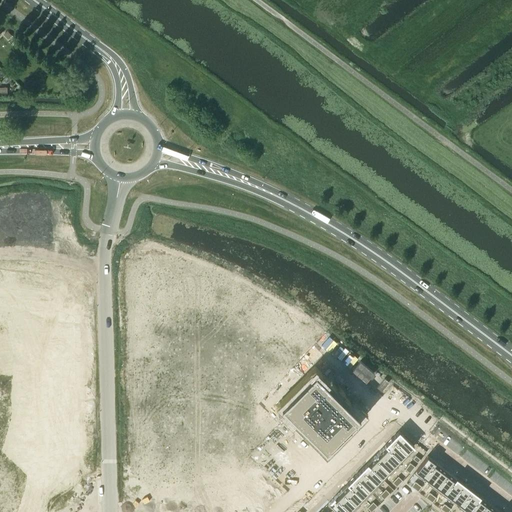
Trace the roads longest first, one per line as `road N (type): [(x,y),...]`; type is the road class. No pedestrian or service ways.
road 1 (residential): [(140,511),(143,283),(154,265),(225,287),(284,324),(385,410)]
road 2 (primary): [(511,355),(359,242),(207,169)]
road 3 (residential): [(385,410),(511,503)]
road 4 (residential): [(279,511),(385,410)]
